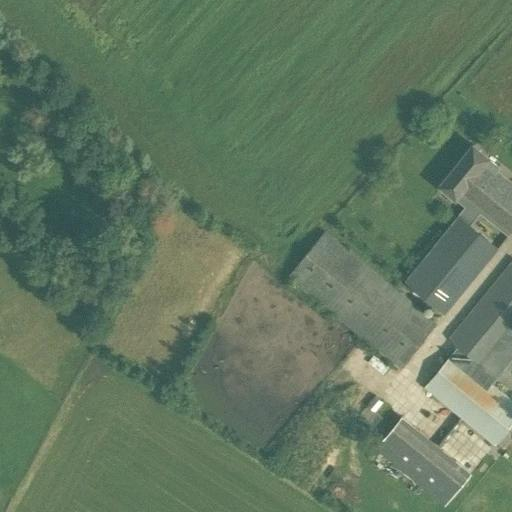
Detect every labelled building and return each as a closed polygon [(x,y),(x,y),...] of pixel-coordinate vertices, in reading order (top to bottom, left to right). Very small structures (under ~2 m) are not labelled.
[(482,213),(507,233),(511,227),(511,184),(496,171),(499,168),(473,147),(441,185),(466,206),(458,215),(472,226),(482,213)] [(444,313),(498,247),(472,226),(458,215),(404,281),(444,313)] [(401,367),(437,323),(325,231),(289,275),(401,367)] [(459,346),(425,387),(495,444),(511,423),(511,400),(491,384),(511,358),(511,348),(506,343),(511,335),(511,260),(450,338),(459,346)] [(447,505),(475,472),(407,414),(378,448),(447,505)]
